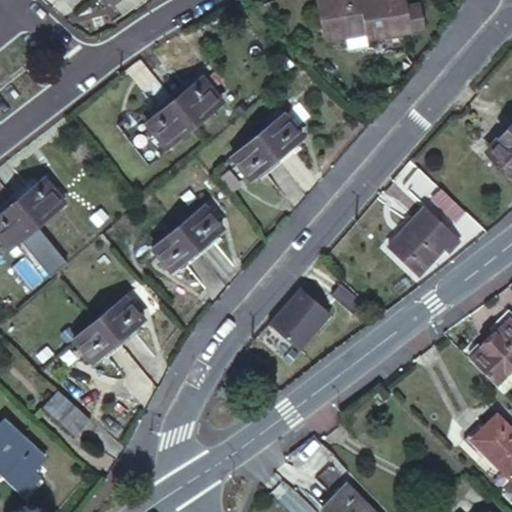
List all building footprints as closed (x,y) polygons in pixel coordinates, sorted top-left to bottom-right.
[(307,0),(314,34),(357,25),(359,34),(426,19),(422,0),(420,0),(405,4),(404,0),(307,0)] [(199,75),(169,98),(190,123),(220,100),(199,75)] [(169,98),(140,123),(159,149),(190,123),(169,98)] [(279,110),(253,133),(273,157),(300,136),(279,110)] [(511,118),(495,135),(502,142),(490,156),(511,174),(511,172),(511,118)] [(253,133),(226,155),(246,180),(273,157),(253,133)] [(44,177),(14,200),(35,226),(64,205),(44,177)] [(423,204),(446,226),(460,210),(437,189),(423,204)] [(14,200),(0,210),(0,239),(6,247),(35,226),(14,200)] [(201,206),(175,226),(195,250),(219,229),(201,206)] [(421,210),(391,244),(420,272),(445,246),(451,238),(421,210)] [(175,226),(148,247),(168,272),(195,250),(175,226)] [(445,246),(420,272),(428,279),(453,254),(445,246)] [(330,317),(298,292),(269,330),(300,355),(312,340),(309,337),(315,329),(318,332),(330,317)] [(122,295),(93,320),(114,343),(141,321),(122,295)] [(482,344),(467,360),(494,387),(510,370),(511,370),(511,324),(504,317),(480,342),(482,344)] [(93,320),(68,341),(86,365),(114,343),(93,320)] [(312,340),(318,332),(315,329),(309,337),(312,340)] [(39,407),(71,438),(89,420),(57,388),(39,407)] [(511,433),(496,417),(470,440),(504,475),(511,466),(511,433)] [(1,421),(0,422),(0,475),(2,473),(24,492),(34,482),(29,475),(42,458),(1,421)] [(356,511),(339,493),(319,511),(356,511)]
